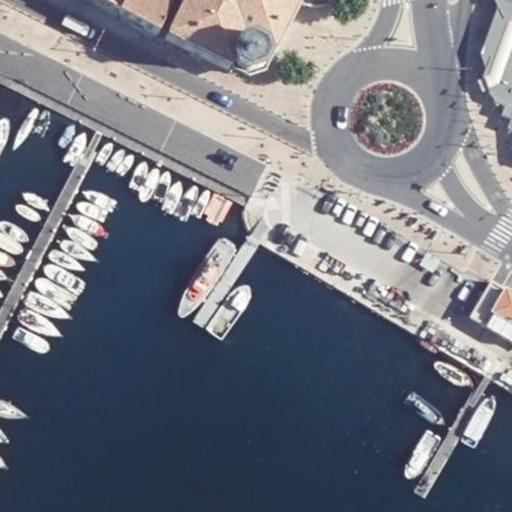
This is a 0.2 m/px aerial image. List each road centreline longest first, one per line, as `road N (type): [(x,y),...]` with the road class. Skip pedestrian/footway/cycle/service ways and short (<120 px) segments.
road 1 (tertiary): [(19,0),(205,95),(332,141)]
road 2 (tertiary): [(332,141),(355,169),(374,177),(416,170),(442,140),(437,88)]
